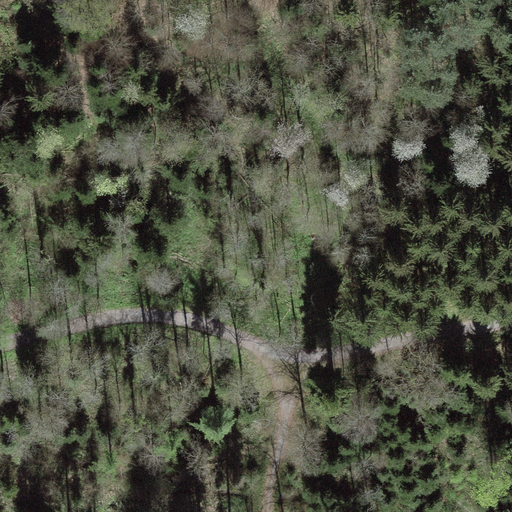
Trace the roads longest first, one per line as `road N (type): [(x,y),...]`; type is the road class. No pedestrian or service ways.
road 1 (track): [(0,341),(153,311),(189,314),(289,360),(511,319)]
road 2 (track): [(289,360),(268,511)]
